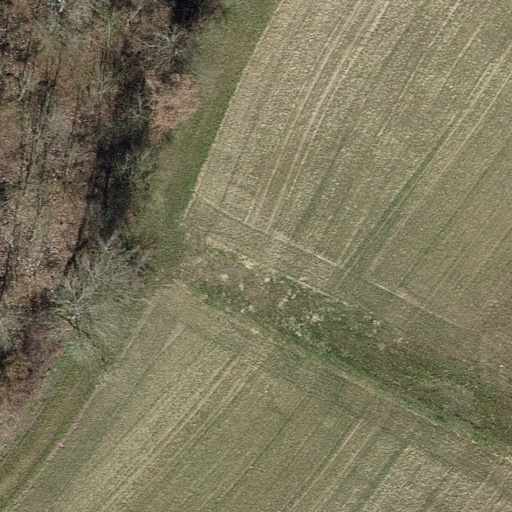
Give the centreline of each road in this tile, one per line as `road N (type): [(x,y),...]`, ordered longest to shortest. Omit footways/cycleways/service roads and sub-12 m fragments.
road 1 (track): [(0,491),(51,428),(109,325),(213,54),(248,0)]
road 2 (track): [(140,243),(511,418)]
